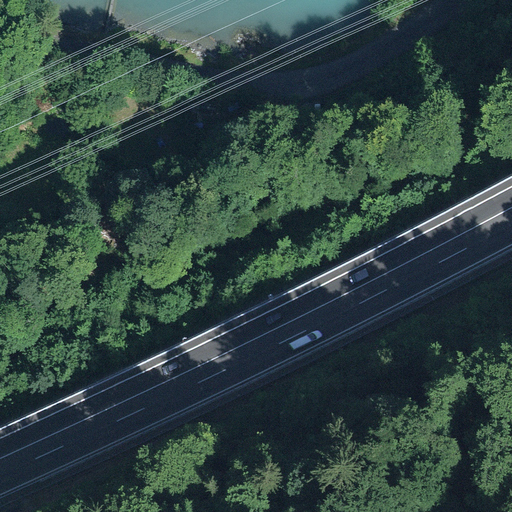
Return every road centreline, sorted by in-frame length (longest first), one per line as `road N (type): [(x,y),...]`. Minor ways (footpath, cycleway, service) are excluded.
road 1 (trunk): [(0,466),(511,213)]
road 2 (unclassified): [(0,41),(312,89),(461,0)]
